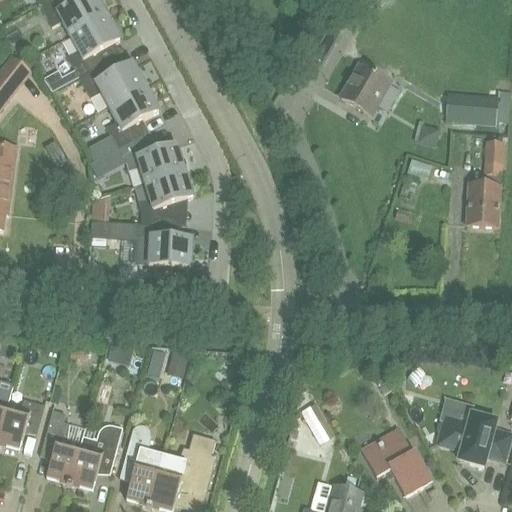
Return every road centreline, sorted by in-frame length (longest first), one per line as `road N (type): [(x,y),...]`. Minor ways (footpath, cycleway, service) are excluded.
road 1 (unclassified): [(129,0),(219,167),(216,288),(206,311)]
road 2 (residential): [(511,313),(206,311)]
road 3 (residential): [(206,311),(0,300)]
